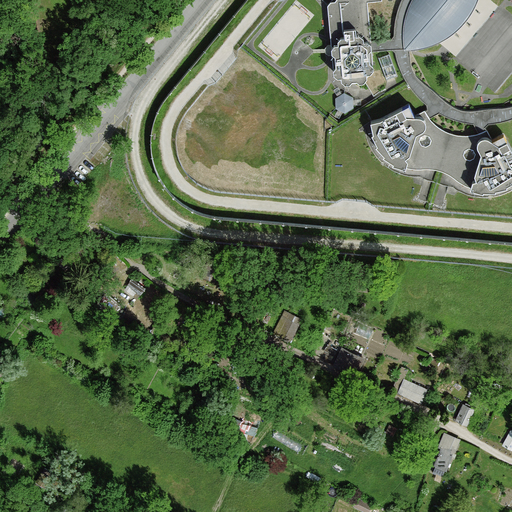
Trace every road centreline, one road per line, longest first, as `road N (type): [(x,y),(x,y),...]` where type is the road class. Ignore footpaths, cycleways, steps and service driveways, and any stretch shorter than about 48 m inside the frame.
road 1 (track): [(511,459),(208,310),(150,277),(103,232),(42,192)]
road 2 (unclassified): [(201,0),(0,236)]
